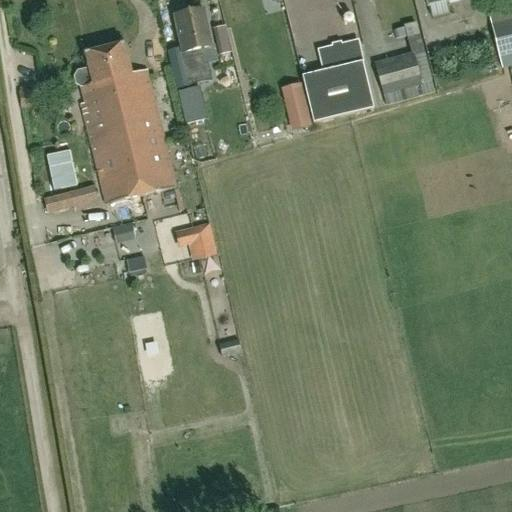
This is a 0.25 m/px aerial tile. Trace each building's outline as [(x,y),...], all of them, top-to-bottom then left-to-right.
[(183,52),(212,47),(204,10),(175,16),(181,47),(169,49),(177,86),(183,112),(186,124),(192,123),(189,111),(193,110),(187,84),(190,83),(183,52)] [(485,50),(497,47),(502,69),(511,66),(511,19),(491,24),(494,35),(482,37),(485,50)] [(319,50),(324,71),(335,118),(375,109),(363,62),(358,41),(319,50)] [(105,207),(176,189),(146,73),(131,77),(123,45),(85,55),(89,71),(84,72),(88,87),(82,89),(85,104),(80,106),(105,207)] [(422,85),(422,84),(432,82),(424,51),(413,54),(375,64),(383,96),(422,85)] [(291,132),(311,127),(301,85),(281,90),(291,132)] [(77,189),(70,154),(47,159),(54,193),(77,189)] [(91,190),(73,193),(75,204),(93,201),(91,190)] [(75,209),(70,194),(44,201),(48,216),(75,209)] [(166,197),(149,198),(150,219),(167,218),(166,197)] [(112,229),(116,244),(135,240),(131,224),(112,229)] [(178,250),(188,248),(192,262),(217,256),(209,224),(174,233),(178,250)]
